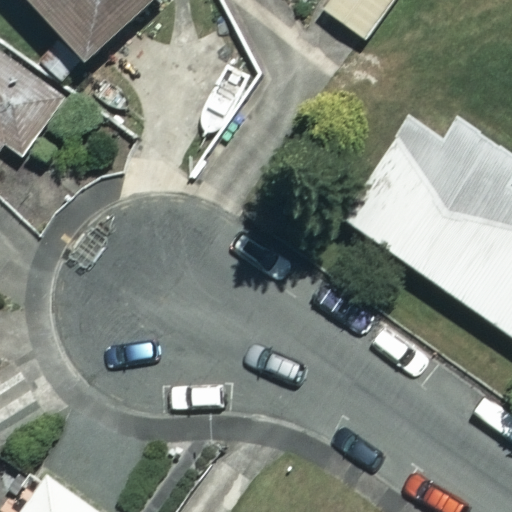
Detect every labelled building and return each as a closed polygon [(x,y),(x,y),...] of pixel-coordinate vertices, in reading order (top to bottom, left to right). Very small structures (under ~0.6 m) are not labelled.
[(149,0),(23,0),(89,63),(149,0)] [(393,0),(329,0),(322,11),(364,41),(393,0)] [(0,143),(2,141),(23,155),(63,94),(0,52),(0,143)] [(511,196),(414,128),(351,218),(511,329),(511,196)] [(98,511),(38,473),(11,511),(98,511)]
